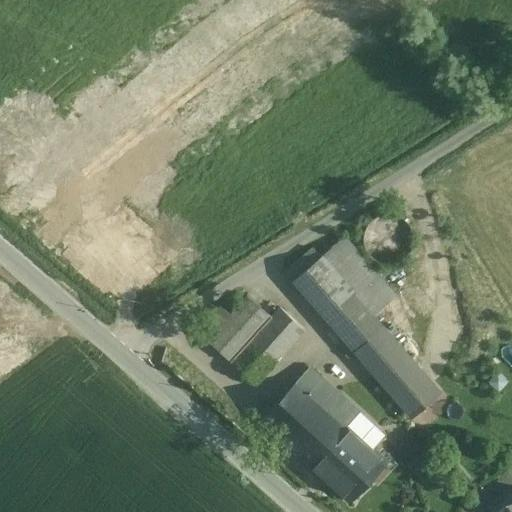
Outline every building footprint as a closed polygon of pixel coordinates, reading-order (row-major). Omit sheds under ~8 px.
[(365,247),(370,256),(379,262),(389,264),(399,261),(407,255),(412,246),(413,237),(411,229),(406,221),(399,216),(390,214),(381,215),(372,220),(366,228),(363,237),(365,247)] [(437,395),(371,319),(395,298),(344,238),(321,257),(314,249),(286,272),(326,320),(328,319),(413,416),(437,395)] [(272,318),(248,296),(230,315),(207,341),(231,363),(272,318)] [(208,318),(196,331),(207,341),(230,315),(220,307),(208,318)] [(272,318),(231,363),(255,385),(304,330),(281,308),(272,318)] [(330,387),(310,369),(297,383),(317,401),(330,387)] [(346,427),(331,414),(339,406),(338,405),(343,399),(330,387),(317,401),(297,383),(262,420),(333,485),(368,448),(346,427)] [(359,413),(343,399),(338,405),(339,406),(331,414),(346,427),(359,413)] [(384,436),(359,413),(346,427),(368,448),(371,450),(372,450),(384,436)] [(412,434),(398,448),(412,462),(427,449),(412,434)] [(368,448),(333,485),(350,500),(385,462),(372,450),(371,450),(368,448)] [(511,488),(489,503),(494,511),(510,511),(511,511),(511,488)]
